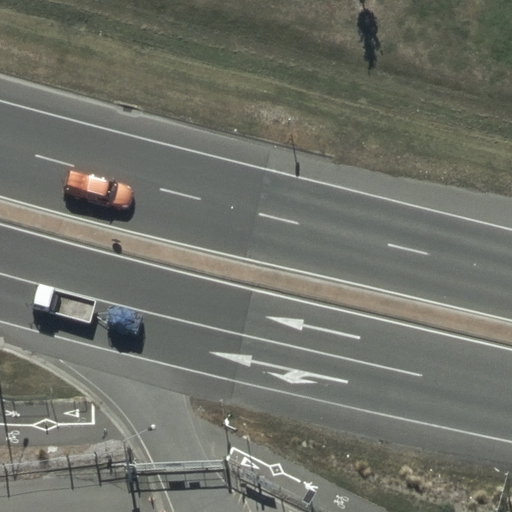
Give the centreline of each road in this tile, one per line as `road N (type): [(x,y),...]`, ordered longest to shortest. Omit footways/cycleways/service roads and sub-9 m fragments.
road 1 (primary): [(0,147),(171,195),(511,272)]
road 2 (primary): [(511,397),(82,295)]
road 3 (primary): [(197,511),(145,378),(82,295)]
